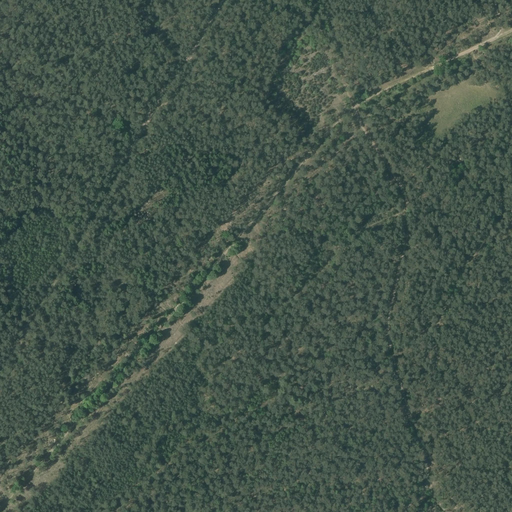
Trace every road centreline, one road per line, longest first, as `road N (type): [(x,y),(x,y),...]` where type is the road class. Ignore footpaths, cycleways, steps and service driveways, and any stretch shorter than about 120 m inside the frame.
road 1 (track): [(0,508),(351,107),(511,25)]
road 2 (track): [(351,107),(406,203),(388,331),(429,492),(453,511)]
road 3 (unknown): [(225,0),(149,107),(0,370)]
road 4 (track): [(411,419),(511,354)]
